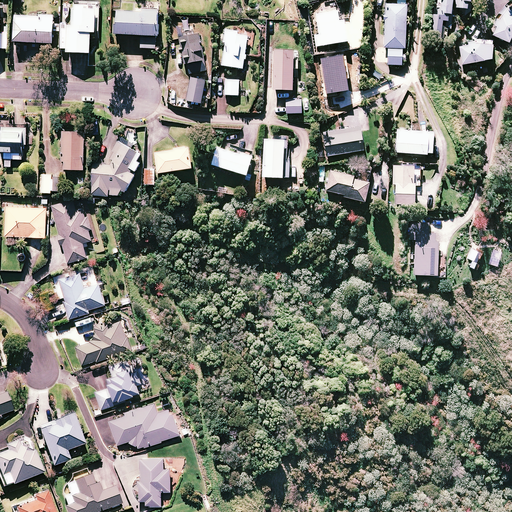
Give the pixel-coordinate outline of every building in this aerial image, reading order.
[(439,0),(437,21),(450,22),(451,16),(453,16),(455,0),(439,0)] [(459,0),(458,9),(470,10),(471,3),(473,3),(473,0),(459,0)] [(161,3),(149,3),(149,7),(144,6),(144,14),(119,12),(117,35),(143,37),(142,48),(156,49),(157,37),(160,37),(161,26),(159,25),(161,3)] [(410,4),(388,3),(385,48),(390,48),(389,66),(403,67),(405,49),(407,49),(410,4)] [(100,34),(101,5),(76,4),(75,27),(70,27),(69,54),(92,55),(93,34),(100,34)] [(511,43),(511,9),(509,8),(503,20),(500,19),(492,35),(511,44),(511,43)] [(56,16),(42,16),(42,18),(17,17),(16,43),(55,45),(56,16)] [(239,32),(226,31),(223,67),(246,69),(249,36),(239,35),(239,32)] [(208,71),(201,35),(181,39),(186,66),(189,66),(190,74),(208,71)] [(477,42),(470,43),(470,47),(462,48),(464,66),(495,62),(493,44),(477,46),(477,42)] [(300,53),(277,52),(275,91),(295,92),(296,69),(299,69),(300,53)] [(206,82),(191,80),(188,102),(201,104),(201,107),(208,108),(209,99),(204,99),(206,82)] [(240,81),(226,80),(225,95),(245,97),(246,91),(239,91),(240,81)] [(303,114),(303,100),(287,100),(287,114),(303,114)] [(28,128),(4,127),(2,159),(7,159),(6,167),(12,168),(13,160),(24,161),(25,144),(27,144),(28,128)] [(367,151),(363,128),(325,133),(328,157),(367,151)] [(436,134),(398,131),(396,153),(435,156),(436,134)] [(86,133),(64,132),(63,170),(85,171),(86,133)] [(287,153),(288,140),(266,139),(264,178),(290,179),(292,153),(287,153)] [(138,176),(133,174),(134,171),(138,173),(146,157),(124,145),(113,165),(95,165),(93,196),(120,197),(123,191),(128,194),(138,176)] [(194,169),(190,148),(155,153),(159,174),(194,169)] [(232,175),(233,172),(249,177),(255,158),(243,154),(242,155),(219,148),(214,166),(220,168),(219,171),(232,175)] [(422,168),(395,167),(394,185),(398,185),(397,205),(417,206),(418,185),(421,186),(422,168)] [(356,177),(332,172),(327,191),(346,196),(345,198),(367,203),(372,184),(355,180),(356,177)] [(61,176),(42,175),(42,192),(60,193),(61,176)] [(77,211),(75,202),(54,206),(62,245),(64,245),(68,264),(88,260),(84,244),(92,242),(90,231),(92,230),(90,218),(86,219),(84,209),(77,211)] [(47,239),(48,209),(8,207),(7,237),(47,239)] [(429,221),(412,221),(411,239),(421,240),(420,245),(415,245),(413,273),(437,275),(439,241),(435,241),(436,233),(428,233),(429,221)] [(85,288),(82,274),(61,280),(71,320),(91,314),(90,311),(106,306),(101,284),(85,288)] [(90,342),(91,344),(77,348),(84,367),(132,351),(122,322),(112,326),(110,321),(94,327),(97,335),(93,336),(95,341),(90,342)] [(134,374),(129,361),(111,368),(115,378),(109,380),(112,388),(97,394),(103,410),(142,395),(138,387),(143,385),(138,372),(134,374)] [(0,396),(0,419),(3,418),(2,416),(16,410),(9,393),(0,396)] [(161,414),(159,408),(157,409),(156,404),(127,413),(128,417),(111,422),(119,446),(129,443),(140,449),(182,436),(175,414),(172,415),(170,411),(161,414)] [(87,444),(76,415),(42,427),(56,466),(72,460),(68,451),(87,444)] [(22,441),(8,446),(9,448),(0,452),(0,473),(6,487),(16,483),(16,485),(46,472),(37,451),(34,452),(32,448),(31,448),(30,448),(29,447),(28,447),(27,447),(26,446),(25,445),(24,444),(23,443),(23,442),(22,441)] [(166,470),(166,460),(143,460),(143,482),(140,482),(140,502),(146,502),(146,507),(162,507),(163,493),(172,493),(172,470),(166,470)] [(96,484),(93,475),(77,481),(81,493),(74,496),(77,504),(68,507),(69,511),(101,511),(124,503),(118,486),(103,492),(100,483),(96,484)] [(13,511),(57,511),(49,491),(35,497),(11,506),(13,511)]
